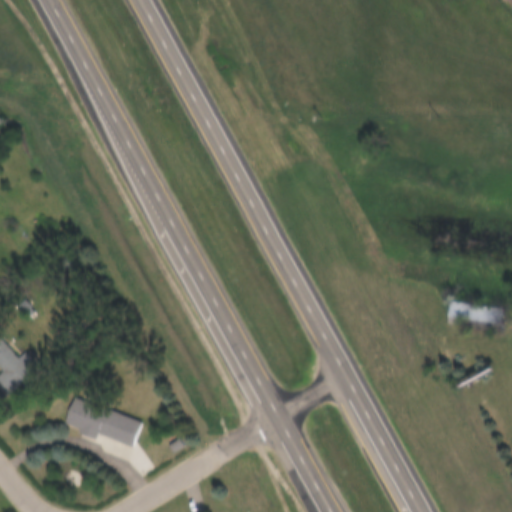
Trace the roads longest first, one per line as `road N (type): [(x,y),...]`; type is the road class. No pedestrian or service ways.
road 1 (primary): [(55,0),(343,511)]
road 2 (primary): [(425,511),(145,0)]
road 3 (residential): [(348,368),(109,511),(0,465)]
